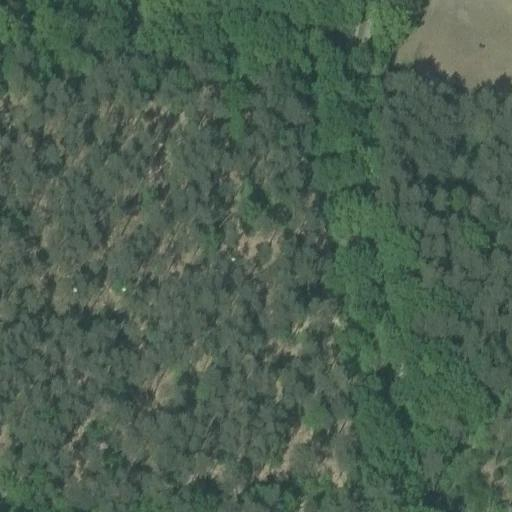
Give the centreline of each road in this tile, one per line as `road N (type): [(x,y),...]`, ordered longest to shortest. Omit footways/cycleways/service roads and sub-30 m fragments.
road 1 (track): [(419,511),(365,144),(375,0)]
road 2 (track): [(0,26),(368,43)]
